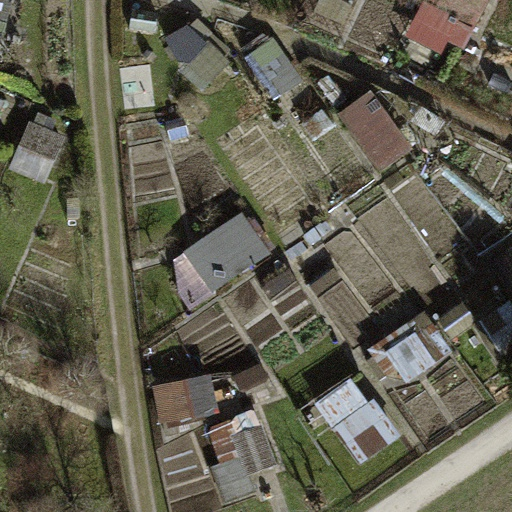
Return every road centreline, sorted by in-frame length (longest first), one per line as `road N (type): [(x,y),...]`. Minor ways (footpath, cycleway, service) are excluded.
road 1 (track): [(181,0),(351,62),(511,143)]
road 2 (track): [(401,511),(511,431)]
